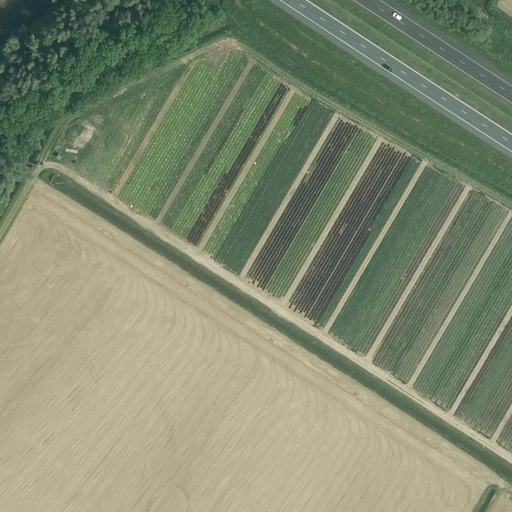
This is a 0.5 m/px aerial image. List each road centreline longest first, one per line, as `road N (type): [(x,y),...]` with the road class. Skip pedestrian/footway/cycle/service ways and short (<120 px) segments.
road 1 (motorway): [(288,0),(511,144)]
road 2 (motorway): [(511,93),(365,0)]
